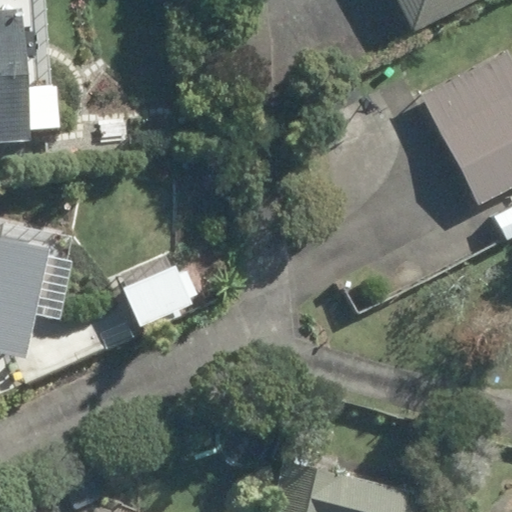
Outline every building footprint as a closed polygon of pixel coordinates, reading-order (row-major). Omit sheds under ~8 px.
[(0,0),(0,142),(24,141),(23,131),(53,128),(50,88),(47,90),(41,0),(0,0)] [(395,0),(413,32),(474,0),(395,0)] [(422,98),(480,204),(511,186),(511,61),(507,52),(422,98)] [(511,205),(493,217),(508,241),(511,238),(511,205)] [(0,239),(0,355),(22,360),(31,317),(53,322),(67,258),(44,254),(45,250),(0,239)] [(196,240),(120,273),(141,321),(216,288),(196,240)] [(412,511),(417,499),(281,462),(267,511),(412,511)]
